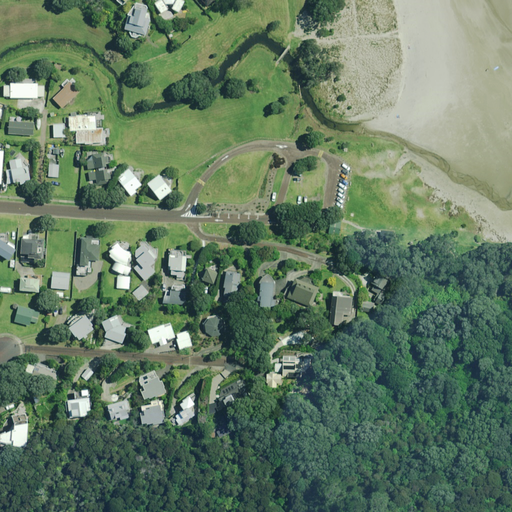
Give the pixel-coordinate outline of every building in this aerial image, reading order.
[(162,0),(159,0),(154,4),(161,14),(168,9),(165,4),(173,4),(171,9),(180,13),(185,2),(181,0),(162,0)] [(148,9),(133,5),(130,17),(129,16),(125,29),(146,35),(151,20),(146,18),(148,9)] [(80,92),(70,83),(53,99),(63,109),(80,92)] [(45,86),(39,86),(39,84),(11,84),(11,86),(5,86),(5,97),(11,97),(11,98),(38,99),(38,97),(45,97),(45,86)] [(70,117),(70,118),(70,131),(76,131),(77,144),(86,144),(86,145),(94,145),(94,143),(104,143),(104,129),(97,129),(96,120),(97,120),(97,116),(88,116),(88,115),(76,115),(76,117),(70,117)] [(35,124),(10,122),(10,134),(34,136),(35,124)] [(65,138),(66,125),(55,125),(55,137),(65,138)] [(53,155),(60,155),(60,149),(59,149),(59,144),(51,144),(51,149),(51,155),(53,155)] [(89,170),(110,168),(109,157),(104,158),(103,154),(87,156),(89,170)] [(60,155),(53,155),(53,165),(50,165),(49,177),(59,178),(60,166),(60,160),(59,160),(60,155)] [(21,185),(27,182),(26,181),(31,180),(29,167),(23,168),(23,159),(11,161),(12,170),(5,171),(8,184),(20,182),(21,185)] [(142,186),(129,169),(117,179),(132,197),(137,193),(135,191),(142,186)] [(110,171),(89,173),(90,181),(97,180),(98,186),(109,184),(108,180),(111,180),(110,171)] [(172,191),(159,175),(148,184),(161,200),(172,191)] [(340,236),(342,221),(332,220),(330,235),(340,236)] [(0,254),(10,261),(10,268),(15,268),(16,261),(11,260),(16,250),(16,247),(9,242),(9,235),(0,234),(0,254)] [(24,235),(23,240),(23,263),(36,263),(36,260),(44,260),(44,240),(39,239),(40,236),(33,235),(24,235)] [(78,265),(77,275),(88,276),(89,268),(92,268),(93,261),(99,261),(101,246),(101,242),(93,241),(93,239),(83,238),(81,238),(78,264),(78,265)] [(113,270),(122,274),(122,276),(118,276),(118,289),(130,289),(130,279),(131,279),(132,276),(128,276),(132,269),(127,266),(130,258),(132,258),(132,253),(124,250),(118,242),(115,245),(115,246),(112,249),(112,250),(109,252),(111,254),(109,256),(115,261),(115,262),(116,263),(113,270)] [(144,245),(137,251),(137,255),(135,258),(135,269),(146,281),(156,273),(150,266),(156,260),(155,260),(157,257),(150,249),(149,250),(144,245)] [(171,249),(170,255),(169,270),(179,271),(179,274),(186,275),(189,251),(179,250),(171,249)] [(218,274),(208,270),(203,281),(214,285),(218,274)] [(227,272),(224,298),(224,305),(238,306),(238,299),(241,274),(227,272)] [(70,274),(53,273),(52,289),(69,290),(70,274)] [(392,281),(377,274),(368,290),(375,293),(372,301),(382,306),(387,295),(385,294),(392,281)] [(40,292),(40,288),(42,288),(43,276),(29,275),(28,279),(22,279),(21,291),(40,292)] [(309,284),(299,280),(296,279),(288,298),(312,308),(320,289),(309,284)] [(277,301),(272,300),(275,284),(261,282),(257,306),(275,309),(277,301)] [(149,293),(142,285),(134,293),(141,301),(149,293)] [(185,305),(187,293),(172,291),(171,296),(165,295),(164,302),(185,305)] [(354,299),(333,297),(330,325),(343,326),(344,315),(352,316),(354,299)] [(375,304),(362,301),(360,311),(373,313),(375,304)] [(41,313),(20,307),(16,322),(31,326),(32,322),(38,323),(41,313)] [(84,316),(70,327),(80,341),(94,330),(84,316)] [(122,326),(117,316),(102,323),(105,337),(123,344),(127,334),(125,333),(127,328),(122,326)] [(216,316),(209,318),(205,325),(208,335),(214,337),(222,335),(226,329),(224,322),(216,316)] [(176,338),(171,323),(148,331),(152,344),(160,342),(161,346),(168,344),(167,341),(176,338)] [(192,346),(189,332),(177,334),(180,348),(192,346)] [(275,372),(267,372),(267,387),(277,387),(277,384),(283,384),(283,378),(301,378),(302,361),(280,361),(280,363),(275,363),(275,372)] [(36,362),(34,367),(26,364),(23,371),(56,384),(59,375),(54,374),(56,370),(42,365),(36,362)] [(160,382),(159,377),(158,377),(156,371),(141,377),(139,383),(142,390),(141,390),(145,402),(167,393),(162,381),(160,382)] [(244,378),(221,388),(221,405),(217,407),(220,415),(225,413),(228,420),(237,416),(233,408),(238,406),(235,400),(250,393),(244,378)] [(195,405),(190,397),(180,404),(184,410),(175,417),(180,426),(195,416),(190,408),(195,405)] [(91,416),(90,399),(66,401),(68,418),(91,416)] [(130,409),(128,401),(107,406),(111,420),(121,418),(122,420),(129,418),(127,410),(130,409)] [(164,418),(165,418),(164,411),(162,411),(161,406),(151,408),(151,410),(145,411),(146,417),(142,417),(143,424),(147,423),(147,425),(153,424),(154,425),(165,423),(164,418)] [(18,415),(12,416),(13,426),(4,433),(4,435),(0,435),(0,447),(6,448),(6,446),(8,446),(27,447),(29,425),(28,415),(25,408),(17,410),(18,415)]
